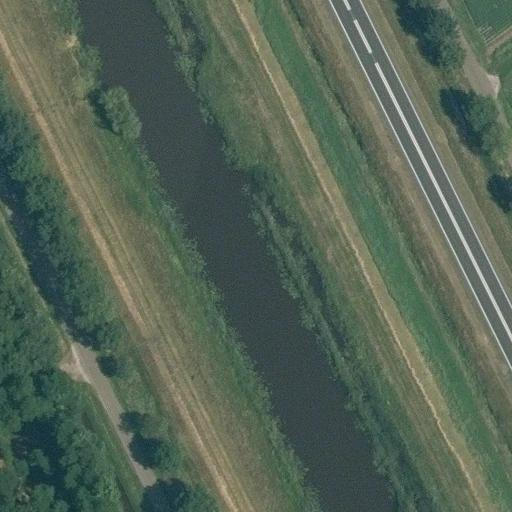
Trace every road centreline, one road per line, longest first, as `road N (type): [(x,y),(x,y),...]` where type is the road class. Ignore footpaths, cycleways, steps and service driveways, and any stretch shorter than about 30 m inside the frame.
road 1 (trunk): [(511,340),(344,0)]
road 2 (unclassified): [(162,511),(0,182)]
road 3 (unclassified): [(511,140),(442,0)]
